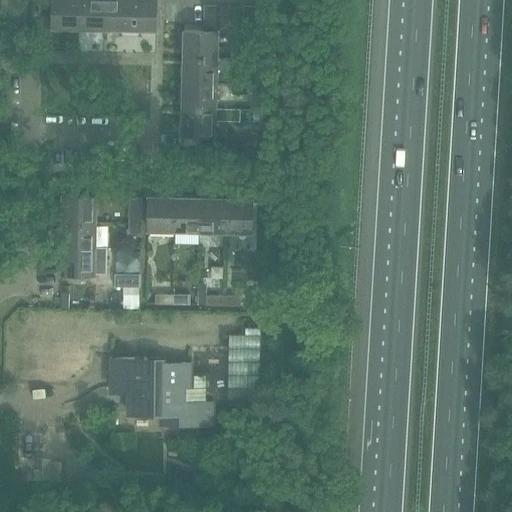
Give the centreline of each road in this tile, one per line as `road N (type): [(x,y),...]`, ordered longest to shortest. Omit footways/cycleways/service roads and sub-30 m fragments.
road 1 (motorway): [(417,0),(387,511)]
road 2 (motorway): [(443,511),(473,0)]
road 3 (residential): [(22,132),(145,135),(148,162),(251,167)]
road 4 (residential): [(0,290),(10,291),(21,273),(22,132)]
road 5 (residential): [(22,132),(14,0)]
